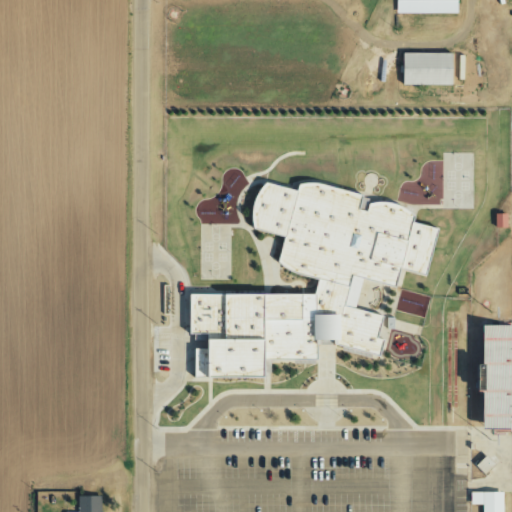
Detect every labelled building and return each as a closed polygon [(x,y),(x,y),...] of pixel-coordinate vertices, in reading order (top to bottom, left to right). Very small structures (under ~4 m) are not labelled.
[(393,0),(394,13),(454,13),(453,0),(393,0)] [(447,53),(398,53),(398,85),(447,85),(447,53)] [(433,230),(407,220),(407,215),(321,182),(292,183),(289,192),(258,180),(242,224),(275,236),(276,266),(312,280),(307,293),(184,294),(184,331),(199,336),(196,342),(196,361),(189,361),(189,377),(258,376),(258,360),(312,359),(312,348),(375,347),(375,316),(349,307),(358,282),(390,282),(394,272),(418,272),(433,230)] [(492,228),(505,227),(504,213),(491,214),(492,228)] [(482,474),(492,465),(482,455),(472,465),(482,474)] [(499,511),(499,492),(467,492),(467,505),(478,504),(478,511),(499,511)] [(98,511),(99,496),(76,496),(75,511),(98,511)]
